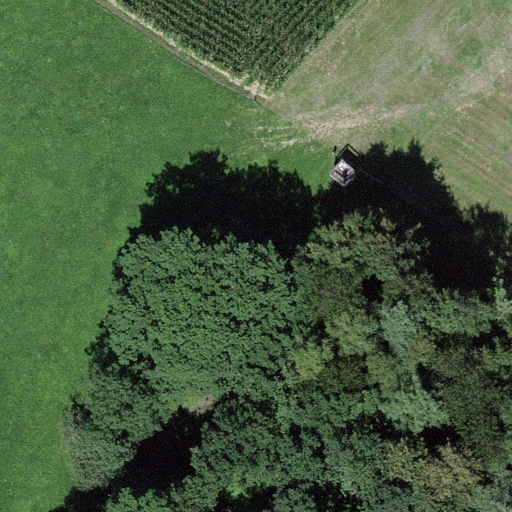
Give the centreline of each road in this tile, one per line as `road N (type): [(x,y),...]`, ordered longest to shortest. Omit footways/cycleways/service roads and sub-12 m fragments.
road 1 (track): [(131,511),(372,176),(511,5)]
road 2 (track): [(355,199),(511,298)]
